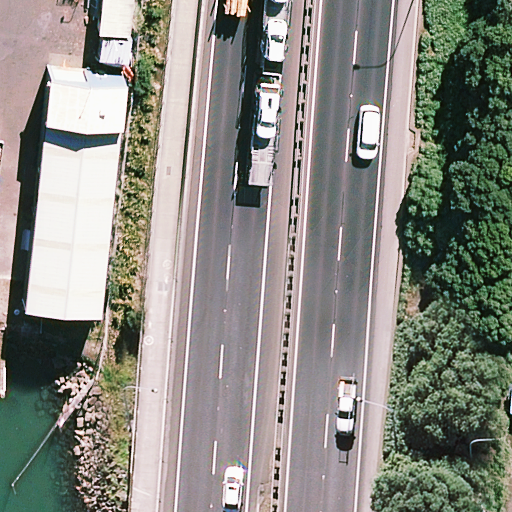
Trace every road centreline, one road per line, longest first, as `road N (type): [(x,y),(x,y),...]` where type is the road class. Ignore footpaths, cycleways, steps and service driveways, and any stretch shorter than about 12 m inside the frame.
road 1 (trunk): [(219,511),(265,0)]
road 2 (trunk): [(367,0),(329,511)]
